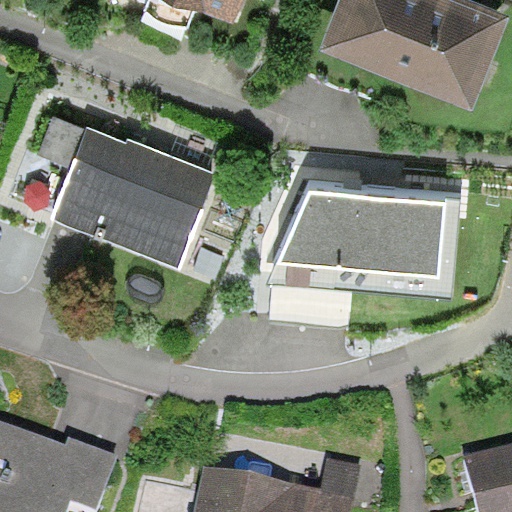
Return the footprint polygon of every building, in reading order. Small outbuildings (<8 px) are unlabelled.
[(192,15),(198,0),(212,0),(236,9),(239,0),(153,0),(157,5),(168,11),(182,14),(192,15)] [(510,0),(333,0),(320,34),(472,95),(510,0)] [(125,137),(52,109),(38,147),(67,158),(48,207),(181,258),(218,163),(152,137),(129,128),(125,137)] [(354,175),(312,171),(269,273),(455,290),(465,185),(354,175)] [(0,511),(64,511),(69,501),(98,511),(118,458),(70,441),(67,450),(0,425),(0,511)] [(511,511),(511,449),(467,460),(476,497),(479,511),(511,511)] [(203,491),(147,481),(141,511),(352,511),(360,467),(326,461),(321,492),(206,472),(203,491)]
